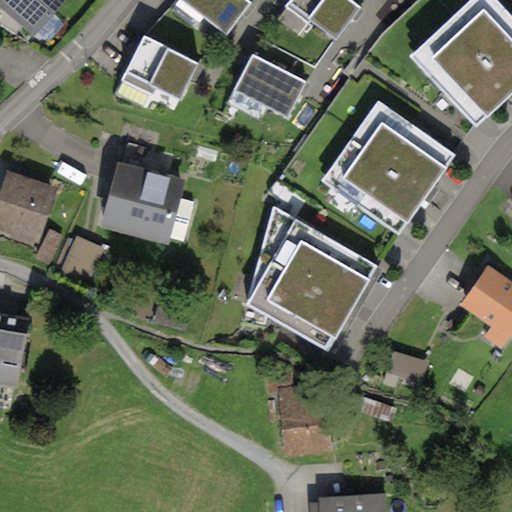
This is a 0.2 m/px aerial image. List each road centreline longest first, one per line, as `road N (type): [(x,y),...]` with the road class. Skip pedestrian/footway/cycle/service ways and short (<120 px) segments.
road 1 (residential): [(352,367),(511,140)]
road 2 (residential): [(0,124),(124,0)]
